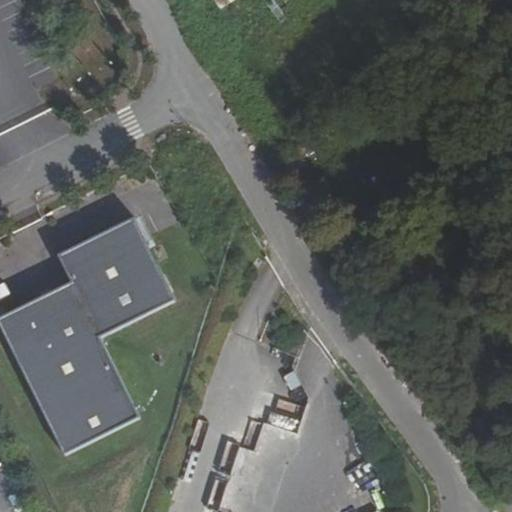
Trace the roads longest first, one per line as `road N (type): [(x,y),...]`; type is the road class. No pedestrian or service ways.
road 1 (unclassified): [(199,90),(333,310),(450,472),(468,511)]
road 2 (residential): [(199,90),(0,190)]
